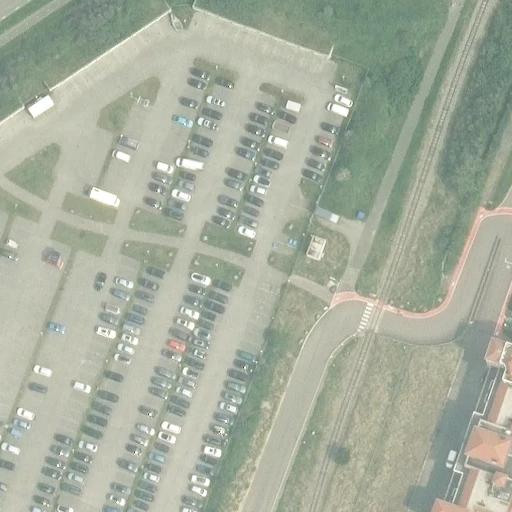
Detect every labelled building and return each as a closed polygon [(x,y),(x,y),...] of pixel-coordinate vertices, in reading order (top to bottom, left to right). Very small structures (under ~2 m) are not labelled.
[(201,0),(194,0),(191,9),(205,14),(209,3),(201,0)] [(163,1),(151,9),(157,19),(170,11),(163,1)] [(209,3),(205,14),(219,19),(223,8),(209,3)] [(223,8),(219,19),(232,24),(236,13),(223,8)] [(139,17),(145,27),(157,19),(151,9),(139,17)] [(236,13),(232,24),(246,29),(250,18),(236,13)] [(139,17),(127,25),(133,35),(145,27),(139,17)] [(250,18),(246,29),(260,34),(264,23),(250,18)] [(264,23),(260,34),(273,39),(277,28),(264,23)] [(127,25),(115,33),(121,43),(133,35),(127,25)] [(277,28),(273,39),(287,44),(291,33),(277,28)] [(115,33),(103,42),(109,51),(121,43),(115,33)] [(291,33),(287,44),(301,49),(305,38),(291,33)] [(305,38),(301,49),(314,54),(318,44),(305,38)] [(103,42),(90,50),(97,59),(109,51),(103,42)] [(318,44),(314,54),(328,59),(332,49),(318,44)] [(90,50),(78,58),(85,67),(97,59),(90,50)] [(78,58),(66,66),(72,75),(85,67),(78,58)] [(54,74),(60,83),(72,75),(66,66),(54,74)] [(54,74),(42,82),(48,91),(60,83),(54,74)] [(17,98),(4,106),(10,115),(23,107),(17,98)] [(4,106),(0,109),(0,122),(10,115),(4,106)] [(312,238),(305,257),(318,261),(325,243),(312,238)] [(441,510),(436,508),(434,511),(511,511),(511,354),(492,347),(484,370),(490,372),(441,510)] [(407,369),(403,381),(437,392),(441,380),(407,369)] [(403,381),(399,393),(433,404),(437,392),(403,381)] [(395,405),(429,417),(433,404),(399,393),(395,405)] [(391,418),(425,429),(429,417),(395,405),(391,418)] [(391,418),(387,430),(421,441),(425,429),(391,418)] [(387,430),(383,442),(417,453),(421,441),(387,430)] [(379,454),(413,465),(417,453),(383,442),(379,454)] [(375,466),(409,477),(413,465),(379,454),(375,466)] [(375,466),(371,478),(406,490),(409,477),(375,466)] [(367,491),(402,502),(406,490),(371,478),(367,491)] [(363,503),(391,511),(398,511),(402,502),(367,491),(363,503)] [(360,511),(391,511),(363,503),(360,511)]
